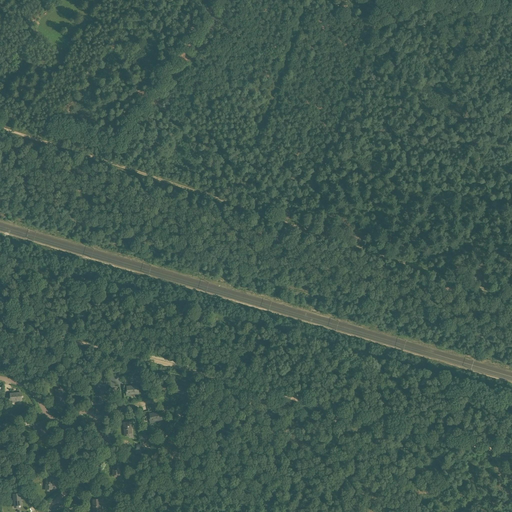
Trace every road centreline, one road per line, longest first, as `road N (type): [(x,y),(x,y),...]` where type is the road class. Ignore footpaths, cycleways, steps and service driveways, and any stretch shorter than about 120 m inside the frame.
road 1 (track): [(0,126),(511,297)]
road 2 (track): [(0,256),(511,395)]
road 3 (track): [(511,454),(0,322)]
road 4 (track): [(136,504),(335,505),(371,492),(436,492),(511,507)]
road 5 (track): [(299,226),(385,0)]
